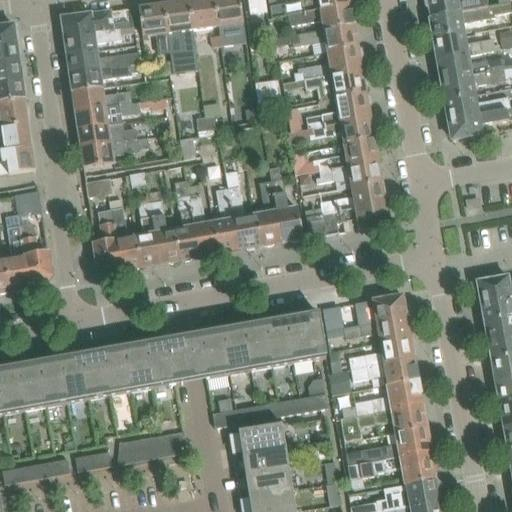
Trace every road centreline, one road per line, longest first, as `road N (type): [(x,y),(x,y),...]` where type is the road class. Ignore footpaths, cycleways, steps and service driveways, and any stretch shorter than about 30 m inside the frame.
road 1 (residential): [(71,318),(33,2)]
road 2 (residential): [(178,300),(433,258)]
road 3 (residential): [(480,511),(435,271)]
road 4 (residential): [(211,508),(178,300)]
road 5 (residential): [(420,188),(386,0)]
